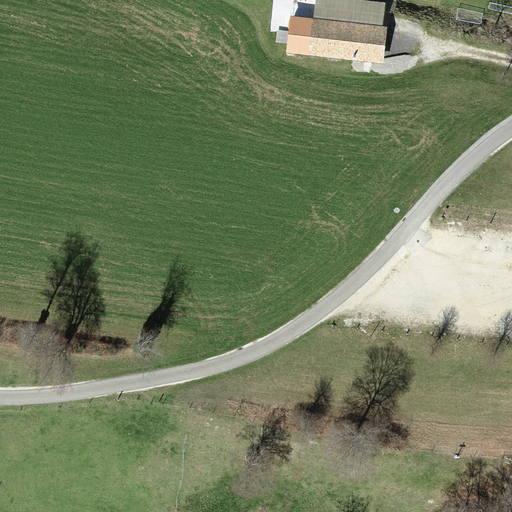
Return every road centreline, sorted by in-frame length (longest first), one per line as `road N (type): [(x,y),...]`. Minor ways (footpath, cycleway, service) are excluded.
road 1 (track): [(364,272),(303,322),(216,365),(71,393),(0,397)]
road 2 (track): [(511,127),(460,168),(364,272)]
road 3 (track): [(364,272),(511,289)]
